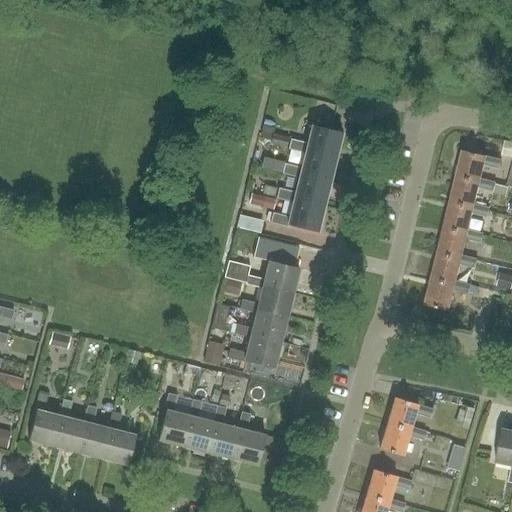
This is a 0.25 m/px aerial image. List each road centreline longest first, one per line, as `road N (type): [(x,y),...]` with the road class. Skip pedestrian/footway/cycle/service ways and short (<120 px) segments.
road 1 (residential): [(373,323),(432,121)]
road 2 (residential): [(324,511),(373,323)]
road 3 (residential): [(511,356),(373,323)]
